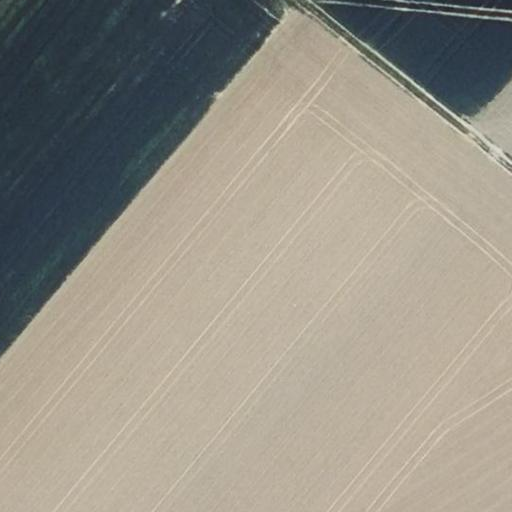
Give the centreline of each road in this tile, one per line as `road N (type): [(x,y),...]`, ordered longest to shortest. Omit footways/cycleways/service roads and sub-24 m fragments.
road 1 (track): [(280,0),(511,187)]
road 2 (track): [(312,0),(511,21)]
